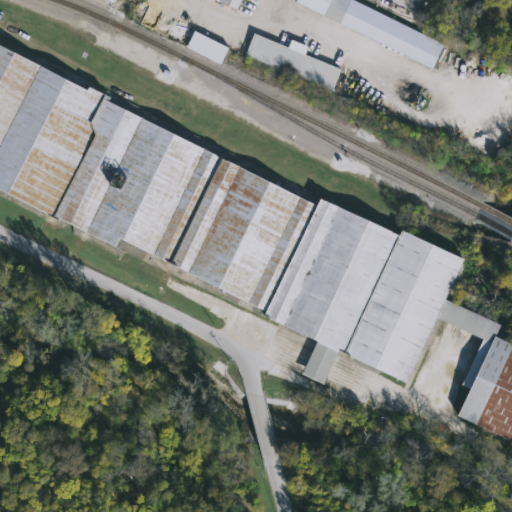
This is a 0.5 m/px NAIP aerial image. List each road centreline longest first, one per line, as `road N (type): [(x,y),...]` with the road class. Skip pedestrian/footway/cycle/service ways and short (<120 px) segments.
road 1 (residential): [(246,356),(511,483)]
road 2 (residential): [(0,234),(246,356)]
